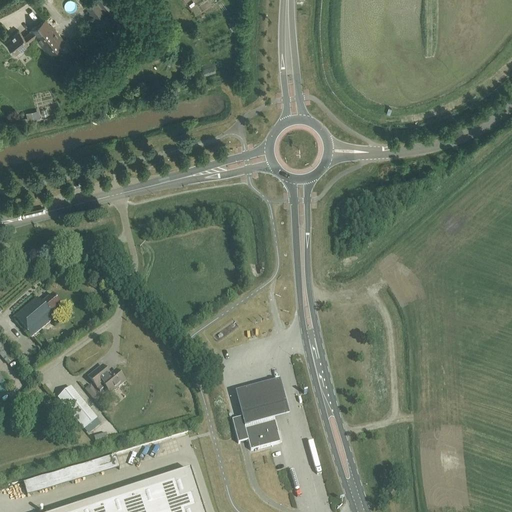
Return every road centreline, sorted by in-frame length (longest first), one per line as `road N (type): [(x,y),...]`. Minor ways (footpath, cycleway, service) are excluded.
road 1 (primary): [(368,511),(308,293),(307,179)]
road 2 (primary): [(291,179),(305,338),(354,511)]
road 3 (secondary): [(0,225),(187,177)]
road 4 (unclassified): [(368,153),(457,139),(511,108)]
road 5 (track): [(395,419),(389,324),(371,290)]
road 6 (primary): [(311,124),(299,99),(292,0)]
road 7 (primary): [(285,0),(284,126)]
